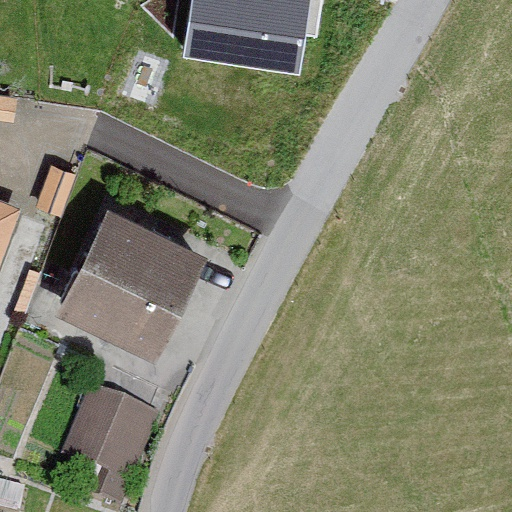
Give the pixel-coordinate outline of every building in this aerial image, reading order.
[(300,76),(311,0),(192,0),(184,59),(300,76)] [(30,208),(54,217),(70,173),(45,165),(30,208)] [(0,239),(12,208),(0,203),(0,239)] [(198,252),(103,206),(54,307),(149,353),(198,252)] [(146,416),(82,391),(54,459),(118,485),(146,416)]
